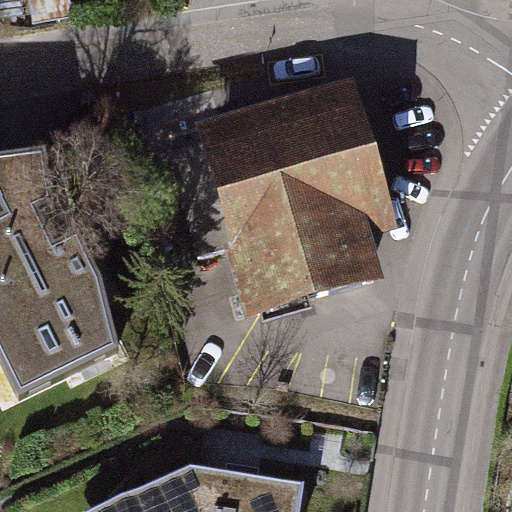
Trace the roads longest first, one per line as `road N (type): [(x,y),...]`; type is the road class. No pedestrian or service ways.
road 1 (residential): [(0,77),(307,15),(396,21),(471,46),(511,78)]
road 2 (tertiary): [(426,511),(469,285),(511,171)]
